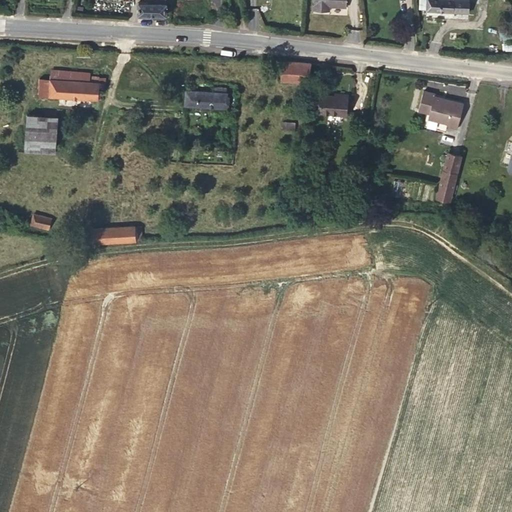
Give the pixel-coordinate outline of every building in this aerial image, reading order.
[(166,15),(167,2),(166,2),(166,0),(149,0),(150,2),(139,2),(139,14),(166,15)] [(347,7),(347,0),(314,0),(313,10),(324,11),(325,6),(330,6),(347,7)] [(469,13),(469,0),(427,0),(427,10),(469,13)] [(310,82),(312,63),(284,61),(282,80),(310,82)] [(52,69),(51,79),(71,80),(72,71),(52,69)] [(72,71),(71,80),(81,81),(82,72),(72,71)] [(82,72),(81,81),(89,82),(89,76),(90,73),(82,72)] [(98,99),(99,77),(89,76),(89,82),(81,81),(71,80),(51,79),(50,96),(98,99)] [(226,108),(227,88),(214,87),(214,92),(186,90),(185,105),(226,108)] [(424,90),(419,111),(424,112),(424,111),(430,112),(429,118),(447,124),(447,126),(457,129),(464,104),(445,99),(445,101),(434,98),(435,97),(436,94),(424,90)] [(320,113),(347,115),(348,94),(338,93),(338,96),(335,96),(322,95),(320,113)] [(56,143),(58,116),(28,114),(25,141),(56,143)] [(295,130),(296,122),(283,121),(283,129),(295,130)] [(450,199),(461,155),(448,152),(437,195),(450,199)] [(289,195),(289,187),(273,188),(274,196),(289,195)] [(49,229),(52,218),(34,213),(31,224),(49,229)] [(135,239),(134,226),(92,228),(93,243),(135,240),(135,239)]
